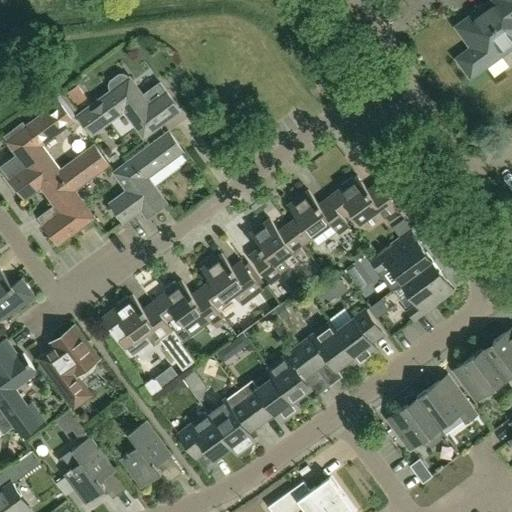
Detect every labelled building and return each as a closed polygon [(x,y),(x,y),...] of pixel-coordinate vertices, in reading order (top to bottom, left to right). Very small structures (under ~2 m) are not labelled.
[(473,48),(459,58),(472,76),(511,46),(511,0),(494,0),(491,3),(458,27),(473,48)] [(161,83),(143,96),(129,76),(124,75),(119,76),(111,82),(109,85),(110,90),(111,92),(79,115),(92,133),(125,109),(145,136),(181,110),(161,83)] [(77,85),(69,91),(77,103),(86,97),(77,85)] [(60,172),(60,171),(41,144),(74,120),(60,102),(9,140),(29,167),(12,179),(26,197),(42,185),(60,172)] [(129,190),(111,203),(124,221),(142,208),(148,216),(166,204),(166,203),(154,186),(188,162),(181,152),(183,151),(170,132),(116,172),(129,190)] [(58,242),(93,217),(73,190),(109,164),(95,146),(61,171),(60,171),(60,172),(42,185),(62,212),(45,224),(58,242)] [(372,195),(368,189),(358,175),(354,178),(352,177),(342,184),(344,186),(328,197),(343,217),(352,210),(361,222),(380,208),(390,222),(401,214),(382,188),(372,195)] [(343,217),(328,197),(319,204),(309,190),(288,205),(297,217),(288,224),(303,244),(331,223),(339,233),(350,225),(343,217)] [(179,201),(173,206),(178,213),(184,209),(179,201)] [(405,217),(394,226),(400,234),(412,226),(405,217)] [(303,244),(288,224),(279,230),(271,218),(250,233),(261,247),(251,254),(271,283),(282,275),(281,273),(290,266),(284,258),(303,244)] [(433,260),(411,231),(372,260),(379,270),(389,263),(403,283),(433,260)] [(263,288),(243,260),(233,267),(223,253),(202,268),(211,281),(202,287),(217,308),(218,307),(236,294),(243,303),(263,288)] [(394,289),(416,319),(434,305),(455,290),(433,260),(403,283),(394,289)] [(0,315),(3,319),(35,296),(22,278),(12,285),(0,268),(0,315)] [(212,321),(213,324),(224,316),(218,307),(217,308),(202,287),(193,294),(182,280),(178,283),(175,280),(165,288),(168,291),(153,302),(174,331),(183,343),(212,321)] [(341,281),(331,288),(336,295),(346,288),(341,281)] [(195,361),(183,343),(174,331),(153,302),(144,308),(134,294),(130,297),(128,296),(117,303),(118,305),(103,316),(127,349),(150,332),(156,340),(160,341),(164,338),(186,368),(195,361)] [(285,303),(277,309),(283,317),(291,311),(285,303)] [(360,363),(379,350),(372,341),(384,333),(367,309),(356,317),(337,330),(355,354),(354,355),(360,363)] [(284,322),(277,328),(284,337),(291,331),(284,322)] [(355,354),(337,330),(331,322),(301,344),(319,367),(331,359),(337,368),(354,355),(355,354)] [(59,352),(43,364),(74,406),(90,394),(80,380),(95,370),(96,368),(98,366),(98,363),(99,361),(98,358),(74,326),(52,342),(59,352)] [(511,326),(484,347),(507,377),(511,373),(511,326)] [(244,331),(235,338),(240,344),(243,345),(250,340),(244,331)] [(0,410),(2,409),(13,425),(22,437),(45,420),(32,402),(27,405),(15,388),(37,372),(24,353),(19,356),(6,338),(0,342),(0,410)] [(305,378),(316,370),(298,346),(270,367),(293,400),(311,387),(305,378)] [(507,377),(484,347),(454,369),(477,400),(507,377)] [(197,367),(187,374),(194,384),(204,377),(197,367)] [(300,409),(293,400),(270,367),(241,388),(264,422),(275,413),(281,422),(300,409)] [(478,414),(448,374),(418,396),(441,426),(460,412),(467,422),(478,414)] [(157,380),(153,379),(145,385),(153,396),(163,388),(157,380)] [(181,380),(174,385),(178,391),(183,391),(187,388),(181,380)] [(253,437),(256,434),(253,429),(260,424),(237,391),(209,412),(232,444),(230,446),(237,455),(237,454),(240,455),(243,456),(246,455),(249,453),(251,450),(252,447),(251,444),(255,441),(253,437)] [(441,440),(443,433),(441,426),(418,396),(415,394),(411,394),(409,396),(408,400),(409,403),(388,418),(411,448),(421,441),(427,445),(434,445),(441,440)] [(70,409),(57,419),(67,433),(73,429),(82,441),(90,435),(70,409)] [(232,444),(209,412),(180,434),(197,457),(208,449),(214,458),(230,446),(232,444)] [(172,455),(146,419),(128,433),(137,445),(121,458),(142,487),(162,472),(157,465),(172,455)] [(101,481),(116,471),(90,435),(82,441),(59,458),(69,470),(64,473),(86,503),(106,488),(101,481)] [(0,473),(0,511),(22,511),(27,509),(18,498),(21,495),(13,483),(25,474),(16,462),(0,473)] [(274,511),(294,511),(308,503),(314,511),(313,511),(350,511),(354,510),(331,477),(311,491),(304,482),(270,506),(274,511)]
